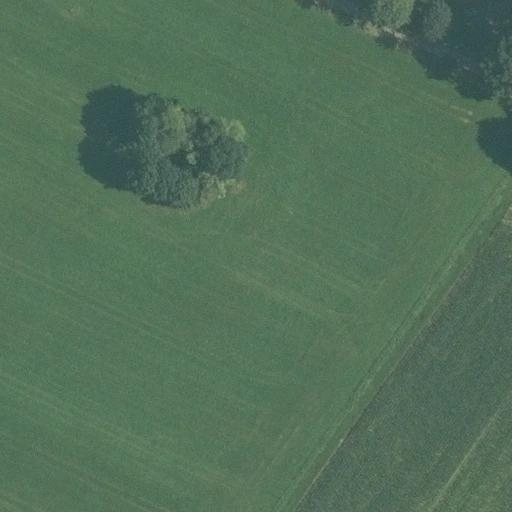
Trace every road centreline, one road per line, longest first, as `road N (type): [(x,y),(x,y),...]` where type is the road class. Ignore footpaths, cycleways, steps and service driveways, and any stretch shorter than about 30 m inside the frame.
road 1 (track): [(284,511),(511,183)]
road 2 (track): [(511,86),(314,0)]
